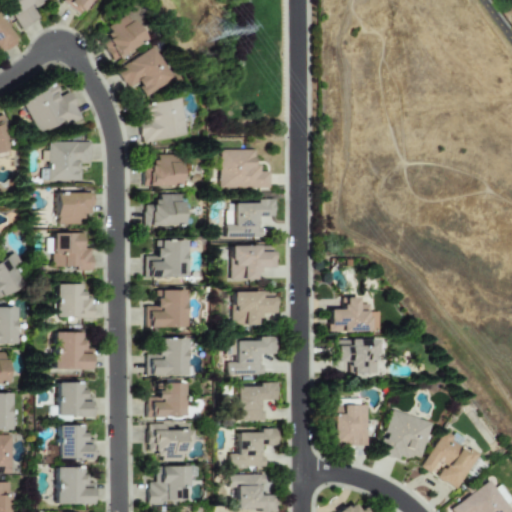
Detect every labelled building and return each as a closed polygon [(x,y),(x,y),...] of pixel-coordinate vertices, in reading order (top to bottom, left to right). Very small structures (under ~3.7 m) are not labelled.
[(25,8),(37,0),(0,0),(0,7),(14,30),(32,18),(25,8)] [(59,0),(58,2),(73,14),(85,0),(59,0)] [(94,34),(112,58),(137,41),(119,16),(94,34)] [(0,50),(10,43),(0,29),(0,50)] [(166,80),(146,49),(111,71),(123,89),(132,84),(140,97),(166,80)] [(54,97),(48,84),(15,100),(33,137),(75,117),(63,93),(54,97)] [(138,144),(181,136),(173,99),(136,106),(139,122),(133,123),(138,144)] [(75,182),(75,165),(84,165),(84,143),(42,143),(42,182),(75,182)] [(251,152),(216,152),(217,190),(264,189),(264,173),(251,173),(251,152)] [(175,157),(151,157),(151,163),(138,163),(138,188),(176,188),(175,157)] [(86,195),(47,195),(47,223),(86,223),(86,195)] [(148,204),(138,204),(138,228),(176,228),(177,196),(148,196),(148,204)] [(257,237),(256,218),(269,218),(269,202),(223,203),(224,238),(257,237)] [(87,251),(79,251),(79,235),(46,235),(46,271),(86,272),(87,251)] [(179,241),(149,241),(149,262),(141,262),(141,279),(179,279),(179,241)] [(265,269),(265,247),(226,248),(226,282),(253,282),(253,270),(265,269)] [(0,295),(15,287),(0,261),(0,295)] [(88,320),(87,299),(75,299),(74,286),(49,286),(49,320),(88,320)] [(149,313),(141,313),(141,329),(179,329),(179,293),(149,293),(149,313)] [(255,315),(267,315),(267,294),(227,294),(227,327),(255,327),(255,315)] [(374,313),(351,312),(351,300),(337,299),(336,311),(322,311),(322,332),(374,333),(374,313)] [(10,309),(0,309),(0,346),(9,346),(10,309)] [(87,372),(87,352),(75,352),(75,335),(47,335),(47,372),(87,372)] [(223,377),(260,376),(260,356),(271,356),(270,339),(223,339),(223,377)] [(179,340),(150,340),(150,361),(141,361),(141,378),(179,378),(179,340)] [(328,341),(329,375),(370,374),(370,341),(328,341)] [(87,396),(76,396),(76,384),(49,384),(50,419),(88,419),(87,396)] [(226,386),(227,409),(222,409),(223,423),(259,422),(258,402),(272,402),(271,385),(226,386)] [(140,404),(140,419),(177,419),(177,386),(151,386),(151,404),(140,404)] [(0,393),(0,431),(7,432),(8,394),(0,393)] [(361,406),(334,407),(334,416),(324,416),(325,448),(361,447),(361,406)] [(412,466),(425,424),(385,412),(373,455),(412,466)] [(50,461),(88,462),(89,441),(76,440),(76,428),(51,427),(50,461)] [(143,431),(143,460),(182,460),(182,431),(143,431)] [(260,469),(260,448),(271,448),(271,433),(227,432),(227,469),(260,469)] [(437,433),(415,469),(451,491),(473,456),(437,433)] [(9,436),(0,436),(0,474),(8,475),(9,436)] [(144,505),(182,505),(182,468),(144,468),(144,505)] [(88,506),(88,487),(76,487),(76,469),(47,469),(47,506),(88,506)] [(272,511),(272,496),(260,496),(260,476),(227,476),(227,511),(272,511)] [(503,511),(484,483),(444,510),(445,511),(503,511)]
